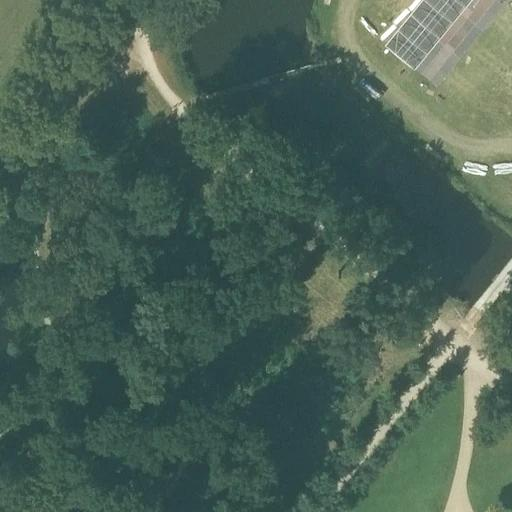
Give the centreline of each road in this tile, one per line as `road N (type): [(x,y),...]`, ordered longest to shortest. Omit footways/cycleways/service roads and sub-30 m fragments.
road 1 (track): [(511,379),(153,75),(149,2)]
road 2 (track): [(449,327),(312,511)]
road 3 (track): [(480,353),(459,511)]
